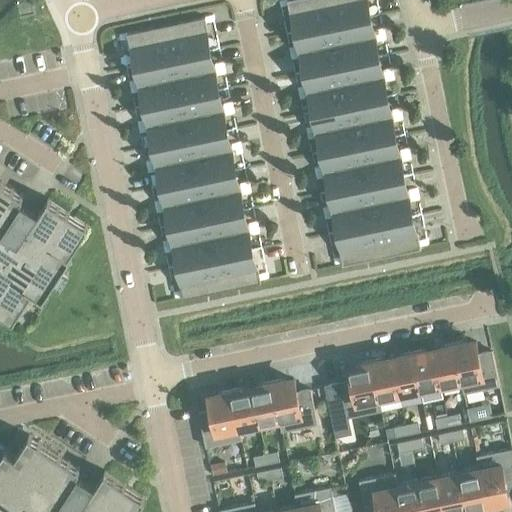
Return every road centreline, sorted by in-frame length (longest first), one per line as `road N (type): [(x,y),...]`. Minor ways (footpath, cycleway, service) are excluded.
road 1 (residential): [(77,15),(153,377)]
road 2 (unclassified): [(153,377),(505,303)]
road 3 (residential): [(241,0),(301,284)]
road 4 (residential): [(467,249),(419,25)]
road 5 (residential): [(153,377),(178,511)]
